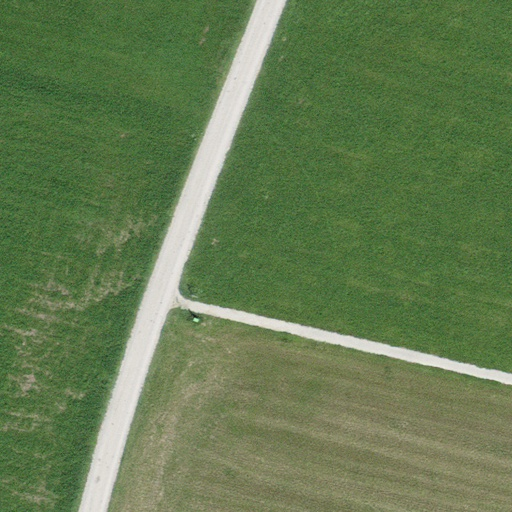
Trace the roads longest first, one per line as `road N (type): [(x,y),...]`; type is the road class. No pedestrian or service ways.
road 1 (track): [(167,290),(278,0)]
road 2 (track): [(97,511),(167,290)]
